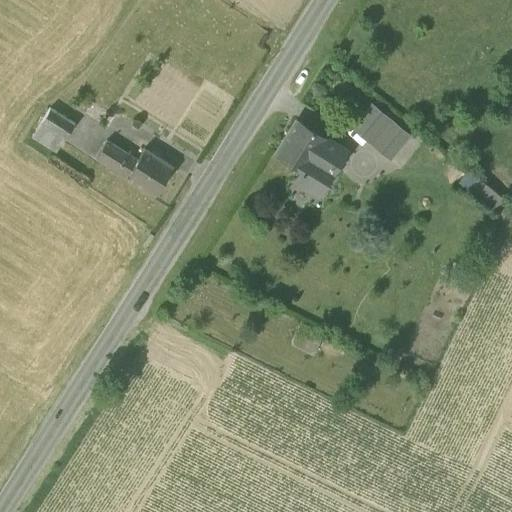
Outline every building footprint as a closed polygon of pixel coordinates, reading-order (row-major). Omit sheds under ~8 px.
[(352,127),(389,157),(407,135),(370,105),(352,127)] [(48,108),(39,124),(65,138),(74,123),(48,108)] [(275,152),(301,169),(304,171),(324,139),(295,120),(275,152)] [(57,151),(65,138),(39,124),(31,137),(57,151)] [(345,151),(324,139),(304,171),(301,169),(294,180),(318,195),(333,170),(328,167),(331,162),(336,165),(345,151)] [(94,158),(126,178),(136,162),(105,143),(94,158)] [(144,148),(136,162),(126,178),(125,179),(154,196),(173,167),(144,148)] [(492,206),(499,195),(474,177),(466,188),(492,206)]
